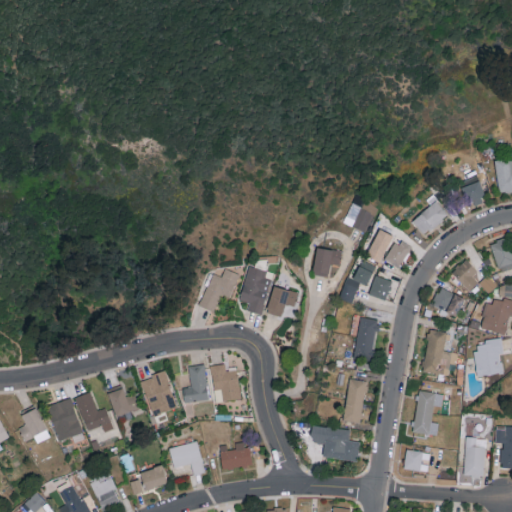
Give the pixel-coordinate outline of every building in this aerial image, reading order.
[(511,158),(494,161),(499,193),(511,190),(511,158)] [(483,197),(480,176),(461,179),(465,200),(483,197)] [(422,234),(447,213),(435,199),(411,220),(422,234)] [(367,256),(381,261),(392,233),(378,228),(367,256)] [(511,244),(509,245),(507,237),(490,242),(500,271),(511,267),(511,244)] [(386,260),(402,265),(408,244),(393,239),(386,260)] [(339,265),(341,250),(317,246),(312,273),(328,276),(330,263),(339,265)] [(352,302),(359,281),(368,284),(374,264),(361,259),(354,279),(346,276),(339,298),(352,302)] [(452,270),(468,291),(479,282),(473,275),(477,272),(467,259),(452,270)] [(247,310),(262,313),(270,279),(265,277),(266,269),(248,265),(240,299),(249,302),(247,310)] [(230,297),(239,273),(225,267),(221,275),(213,272),(200,305),(215,311),(221,293),(230,297)] [(386,299),(392,280),(375,274),(369,293),(386,299)] [(511,295),(511,283),(499,283),(499,295),(511,295)] [(297,290),(272,285),(267,312),(282,315),(285,304),(294,306),(297,290)] [(433,305),(458,314),(464,295),(439,287),(433,305)] [(506,334),(511,310),(511,300),(494,295),(492,302),(486,301),(480,327),(506,334)] [(353,358),(371,361),(378,319),(360,316),(353,358)] [(422,370),(447,375),(449,362),(456,363),(458,352),(444,350),(448,331),(430,328),(422,370)] [(503,371),(500,352),(503,352),(501,337),(472,342),(478,375),(503,371)] [(209,398),(203,363),(188,365),(191,386),(182,387),(184,402),(209,398)] [(211,364),(213,388),(222,387),(223,400),(240,398),(237,367),(225,368),(225,363),(211,364)] [(177,407),(166,371),(140,379),(152,415),(177,407)] [(343,419),(360,422),(367,380),(350,377),(343,419)] [(117,418),(131,413),(131,412),(140,409),(134,393),(126,396),(122,385),(107,390),(117,418)] [(437,434),(438,422),(431,421),(434,405),(441,406),(443,393),(418,389),(412,431),(437,434)] [(98,410),(90,391),(75,396),(88,430),(101,425),(104,431),(113,428),(105,407),(98,410)] [(82,431),(70,397),(46,405),(58,440),(82,431)] [(18,427),(24,440),(34,436),(36,442),(49,437),(37,407),(21,413),(25,424),(18,427)] [(0,444),(0,440),(9,436),(0,420),(0,448),(2,448),(0,444)] [(357,460),(359,441),(348,439),(350,429),(312,424),(310,440),(324,442),(322,456),(357,460)] [(495,442),(502,442),(501,466),(511,466),(511,425),(496,424),(495,442)] [(485,437),(465,436),(464,475),(484,475),(485,437)] [(168,447),(174,467),(191,462),(194,474),(205,471),(197,440),(168,447)] [(220,447),(221,466),(249,465),(248,441),(234,442),(235,446),(220,447)] [(425,450),(405,449),(404,468),(423,470),(425,450)] [(139,471),(141,478),(130,481),(133,494),(144,491),(144,489),(167,483),(163,465),(139,471)] [(91,479),(101,509),(120,502),(110,472),(91,479)] [(59,511),(88,511),(75,483),(59,490),(65,504),(58,508),(59,511)] [(45,501),(36,491),(25,502),(34,511),(45,501)]
